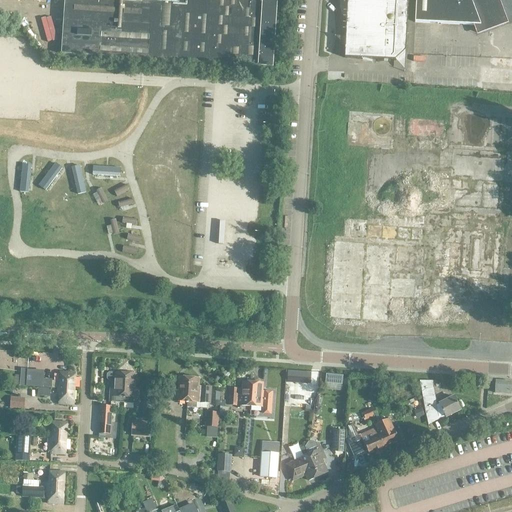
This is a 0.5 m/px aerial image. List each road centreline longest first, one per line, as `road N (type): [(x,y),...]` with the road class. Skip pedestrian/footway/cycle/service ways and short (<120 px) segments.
road 1 (residential): [(121,148),(96,156),(14,154),(15,238),(31,253),(115,257),(148,271)]
road 2 (residential): [(300,508),(511,407)]
road 3 (residential): [(300,508),(173,471),(84,461)]
road 4 (residential): [(511,369),(291,352)]
road 5 (residential): [(306,90),(175,84),(121,148)]
road 6 (residential): [(291,352),(88,336)]
road 7 (unclassified): [(294,288),(306,90)]
road 8 (residential): [(148,271),(196,284),(294,288)]
road 9 (residential): [(121,148),(140,203),(148,271)]
road 10 (residential): [(84,461),(88,336)]
